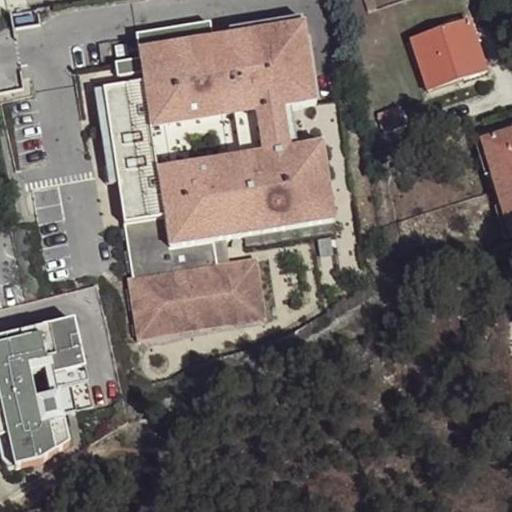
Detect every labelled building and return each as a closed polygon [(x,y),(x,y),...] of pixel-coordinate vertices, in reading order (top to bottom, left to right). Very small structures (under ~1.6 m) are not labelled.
[(372,0),(363,0),(364,0),(368,12),(375,9),(372,0)] [(468,22),(411,42),(425,84),(462,72),(465,80),(485,73),(468,22)] [(136,35),(139,53),(212,42),(210,25),(136,35)] [(288,152),(282,112),(315,108),(303,29),(212,42),(139,53),(140,60),(114,63),(117,78),(141,74),(143,84),(93,91),(99,133),(110,132),(111,144),(114,162),(114,164),(113,164),(130,280),(125,280),(134,339),(262,321),(253,262),(216,267),(213,243),(332,226),(320,147),(288,152)] [(462,72),(425,84),(428,92),(465,80),(462,72)] [(400,108),(377,115),(383,132),(405,126),(400,108)] [(510,236),(511,235),(511,132),(481,143),(510,236)] [(111,144),(99,146),(102,164),(114,162),(111,144)] [(68,294),(73,326),(105,321),(100,290),(68,294)] [(19,471),(46,467),(74,448),(67,418),(98,411),(90,375),(79,327),(0,344),(0,430),(3,442),(12,440),(19,471)] [(13,472),(19,471),(12,440),(3,442),(8,467),(13,472)]
